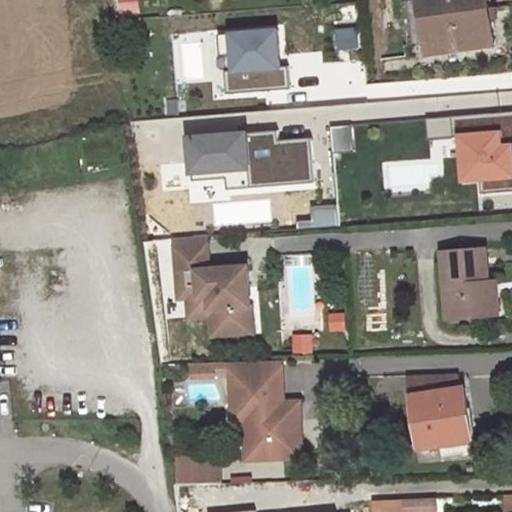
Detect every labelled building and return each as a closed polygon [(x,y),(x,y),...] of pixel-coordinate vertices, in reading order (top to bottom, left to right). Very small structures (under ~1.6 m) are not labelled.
[(136,11),(135,0),(118,0),(120,12),(136,11)] [(495,43),(488,0),(421,0),(426,37),(459,33),(461,48),(495,43)] [(461,48),(459,33),(426,37),(428,53),(461,48)] [(511,111),(452,116),(454,137),(462,136),(465,180),(481,179),(482,193),(511,191),(511,111)] [(429,139),(454,137),(452,116),(427,118),(429,139)] [(280,141),(279,130),(247,133),(248,143),(238,144),(237,134),(190,137),(194,181),(228,179),(229,190),(317,183),(313,138),(280,141)] [(247,133),(237,134),(238,144),(248,143),(247,133)] [(208,269),(208,263),(206,235),(174,238),(175,253),(178,298),(187,297),(189,316),(210,314),(212,335),(237,333),(235,306),(243,305),(242,287),(249,287),(247,260),(229,262),(229,267),(208,269)] [(175,253),(174,238),(155,239),(157,255),(175,253)] [(488,281),(485,248),(443,252),(449,319),(491,316),(488,281)] [(376,300),(374,256),(357,257),(359,301),(376,300)] [(499,315),(495,281),(488,281),(491,316),(499,315)] [(253,332),(249,287),(242,287),(243,305),(235,306),(237,333),(253,332)] [(344,329),(344,314),(331,315),(332,330),(344,329)] [(311,351),(311,336),(294,336),(294,351),(311,351)] [(302,446),(300,401),(283,402),(275,402),(274,393),(282,392),(281,360),(229,361),(230,370),(231,400),(243,399),(244,422),(246,459),(291,457),(302,446)] [(230,370),(229,361),(214,362),(214,370),(230,370)] [(214,370),(214,362),(191,363),(192,377),(214,376),(214,370)] [(472,446),(464,388),(459,388),(457,373),(408,375),(419,448),(439,445),(441,457),(461,454),(460,447),(472,446)] [(283,402),(282,392),(274,393),(275,402),(283,402)] [(244,422),(243,399),(231,400),(232,422),(244,422)] [(222,482),(222,457),(177,458),(178,484),(222,482)] [(222,504),(222,487),(177,488),(179,506),(222,504)] [(261,511),(264,507),(247,487),(222,487),(222,504),(222,511),(261,511)] [(435,511),(435,498),(373,500),(372,511),(435,511)]
